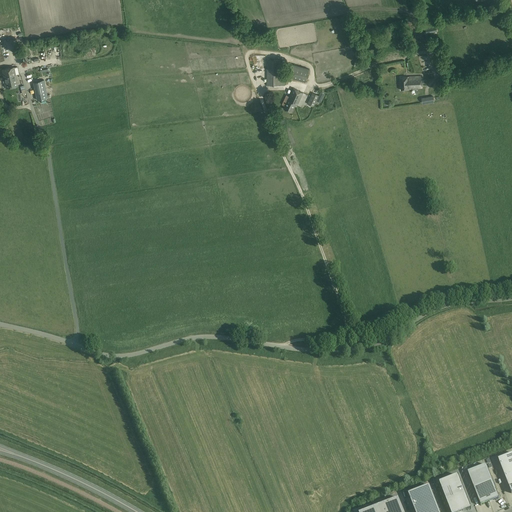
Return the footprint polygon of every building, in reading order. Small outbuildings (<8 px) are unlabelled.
[(44,46),(47,56),(53,55),(51,44),(44,46)] [(267,59),(267,85),(285,86),(285,79),(281,79),(281,59),(267,59)] [(15,75),(13,67),(1,70),(5,88),(17,86),(16,81),(17,81),(15,75)] [(292,67),(289,77),(305,82),(307,75),(302,73),(303,70),(292,67)] [(400,77),(401,90),(408,89),(412,89),(418,90),(417,89),(422,88),(421,76),(407,77),(400,77)] [(33,82),(37,100),(48,98),(44,80),(33,82)] [(284,108),(287,110),(292,112),(295,105),(296,106),(303,92),(293,88),(289,96),(287,101),(284,108)] [(313,106),(314,106),(319,95),(312,92),(306,106),(312,109),(313,106)] [(511,493),(511,453),(498,459),(511,493)] [(486,465),(467,472),(480,506),(499,498),(486,465)] [(458,475),(439,482),(450,511),(460,511),(470,508),(470,509),(471,509),(458,475)] [(408,493),(414,511),(439,511),(429,485),(408,493)] [(404,511),(399,498),(361,511),(404,511)]
